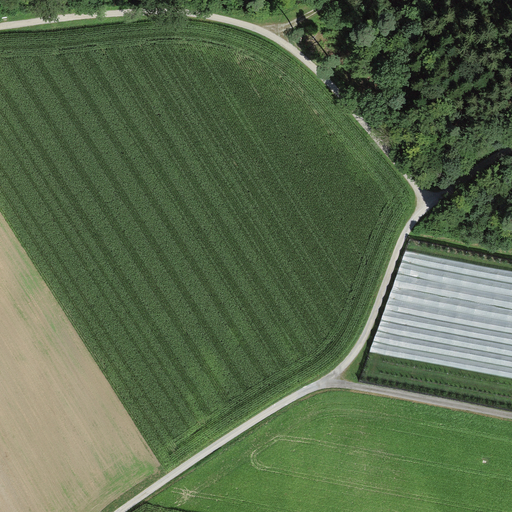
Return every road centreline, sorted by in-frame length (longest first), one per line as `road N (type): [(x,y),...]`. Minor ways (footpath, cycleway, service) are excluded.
road 1 (track): [(426,200),(311,63),(263,31),(170,11),(0,25)]
road 2 (track): [(324,381),(119,511)]
road 3 (track): [(426,200),(395,249),(361,344),(324,381)]
road 4 (track): [(511,414),(324,381)]
road 5 (track): [(371,127),(511,74)]
